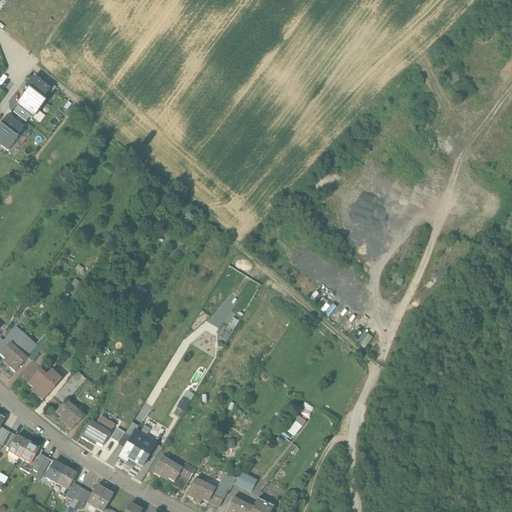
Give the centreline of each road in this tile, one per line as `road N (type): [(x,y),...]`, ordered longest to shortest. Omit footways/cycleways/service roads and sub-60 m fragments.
road 1 (residential): [(0,389),(75,453),(182,511)]
road 2 (track): [(374,370),(238,247)]
